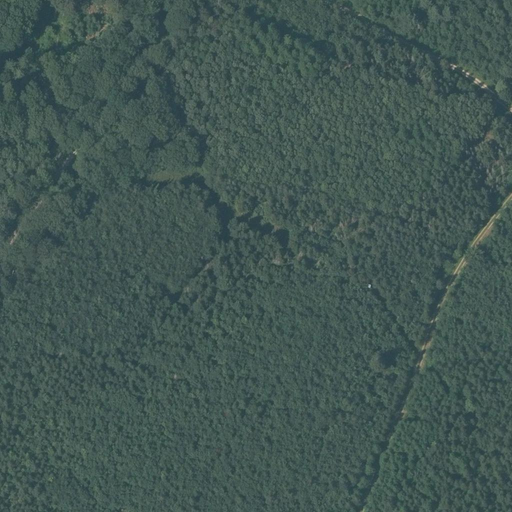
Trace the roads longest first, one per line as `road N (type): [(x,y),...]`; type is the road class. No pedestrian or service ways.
road 1 (track): [(511,195),(444,296),(360,511)]
road 2 (track): [(0,253),(135,66)]
road 3 (track): [(327,0),(464,74),(511,111)]
